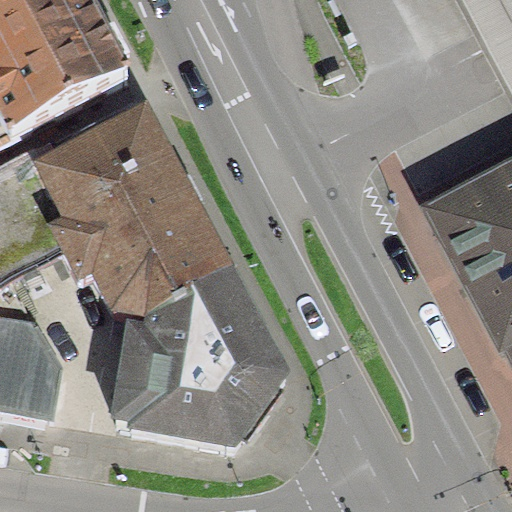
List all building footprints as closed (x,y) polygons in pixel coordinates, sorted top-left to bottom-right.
[(0,0),(0,115),(11,135),(123,72),(82,0),(0,0)] [(511,0),(459,0),(511,104),(511,0)] [(136,108),(36,164),(63,213),(43,224),(57,249),(70,273),(90,262),(117,312),(144,311),(146,315),(227,270),(136,108)] [(0,139),(11,135),(0,115),(0,139)] [(0,156),(0,282),(57,249),(43,224),(63,213),(36,164),(26,143),(0,156)] [(511,177),(427,222),(500,364),(507,360),(511,357),(511,177)] [(227,270),(146,315),(253,399),(284,371),(227,270)] [(31,313),(0,308),(0,398),(51,406),(63,359),(31,313)] [(229,444),(253,399),(146,315),(145,334),(126,333),(110,417),(229,444)]
